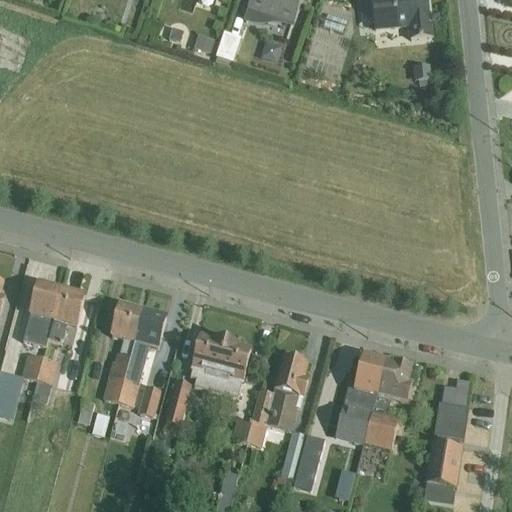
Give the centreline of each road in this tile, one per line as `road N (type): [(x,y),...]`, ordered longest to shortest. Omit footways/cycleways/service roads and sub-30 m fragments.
road 1 (residential): [(502,352),(0,218)]
road 2 (residential): [(467,0),(502,352)]
road 3 (residential): [(502,352),(484,511)]
